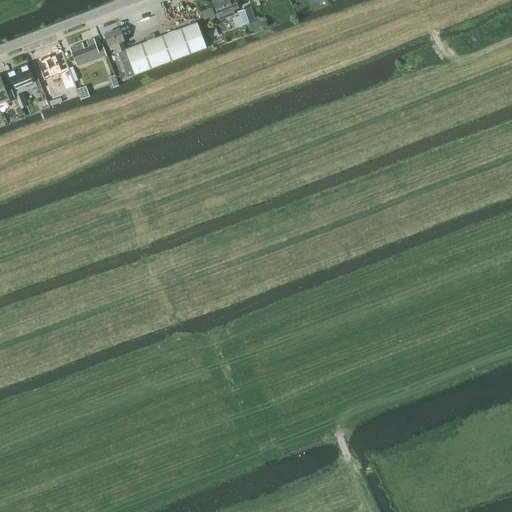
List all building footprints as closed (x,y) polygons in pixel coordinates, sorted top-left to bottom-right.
[(228,0),(220,0),(213,3),(220,20),(234,14),(232,8),(237,6),(234,0),(229,2),(228,0)] [(251,7),(238,12),(243,25),(256,20),(251,7)] [(118,51),(120,56),(128,77),(207,47),(198,21),(118,51)] [(125,39),(121,28),(106,34),(112,49),(117,47),(118,51),(127,48),(124,39),(125,39)] [(94,58),(104,53),(100,43),(95,45),(92,38),(85,40),(87,46),(83,47),(81,42),(68,47),(76,65),(86,61),(83,56),(92,52),(94,58)] [(56,53),(39,59),(45,75),(62,69),(56,53)] [(7,71),(11,82),(14,89),(35,81),(28,63),(7,71)] [(0,101),(6,99),(7,102),(17,98),(16,94),(14,89),(11,82),(9,83),(8,80),(2,82),(0,77),(0,101)] [(16,94),(21,108),(28,105),(23,92),(16,94)]
